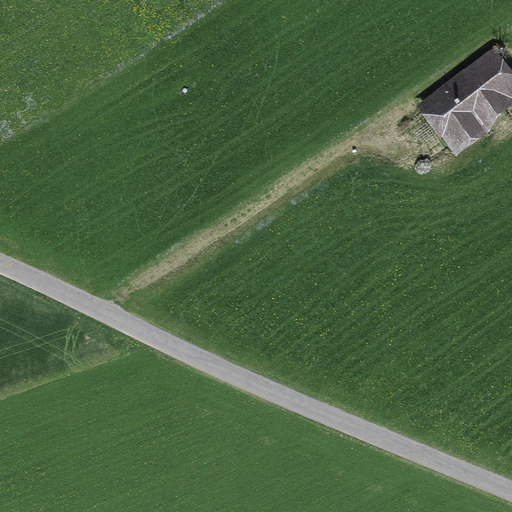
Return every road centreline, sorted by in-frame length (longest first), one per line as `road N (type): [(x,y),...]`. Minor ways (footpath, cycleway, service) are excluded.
road 1 (unclassified): [(0,277),(511,497)]
road 2 (track): [(70,308),(264,168),(414,85)]
